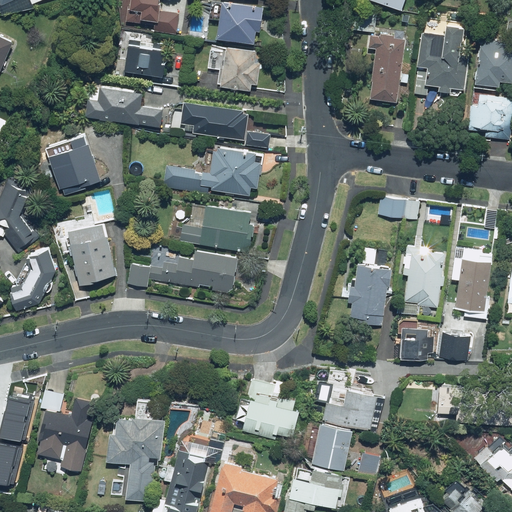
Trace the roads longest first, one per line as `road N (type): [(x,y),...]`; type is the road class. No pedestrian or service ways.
road 1 (residential): [(0,352),(130,321),(245,337),(277,328),(299,291),(329,150)]
road 2 (unknown): [(277,328),(304,349),(331,353),(468,349)]
road 3 (residential): [(511,176),(329,150)]
road 4 (residential): [(329,150),(320,0)]
